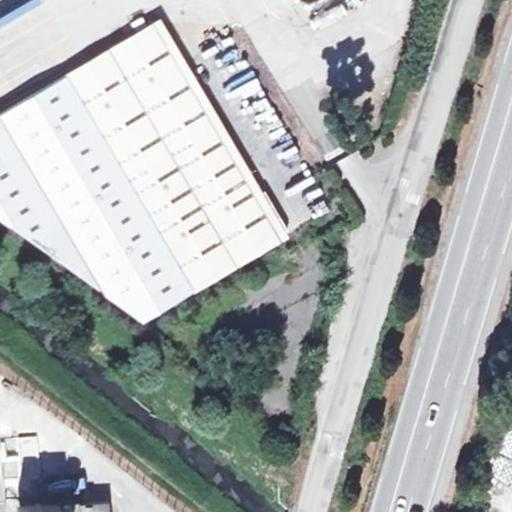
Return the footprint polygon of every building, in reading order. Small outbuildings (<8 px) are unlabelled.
[(104,54),(128,40),(114,16),(90,30),(104,54)] [(0,211),(145,321),(281,240),(157,23),(128,40),(104,54),(0,116),(0,211)] [(39,475),(36,434),(17,435),(20,476),(39,475)] [(108,511),(107,493),(74,496),(75,511),(108,511)] [(55,511),(52,508),(43,504),(34,503),(25,506),(17,511),(55,511)]
